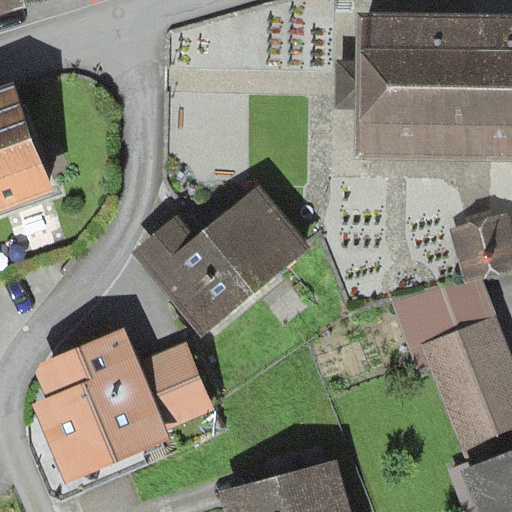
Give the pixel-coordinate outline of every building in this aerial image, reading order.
[(0,0),(0,12),(42,0),(0,0)] [(511,12),(365,11),(363,157),(511,160),(511,12)] [(0,97),(0,205),(49,188),(15,92),(0,97)] [(132,252),(205,337),(311,246),(307,243),(261,186),(205,228),(187,207),(132,252)] [(511,257),(503,221),(456,233),(467,276),(511,264),(511,257)] [(427,365),(464,455),(511,435),(511,356),(481,279),(392,304),(417,369),(427,365)] [(125,342),(46,374),(59,406),(48,410),(75,474),(163,438),(157,424),(202,405),(182,357),(139,374),(125,342)] [(511,511),(511,458),(473,473),(487,511),(511,511)] [(342,511),(331,469),(230,497),(234,511),(342,511)]
